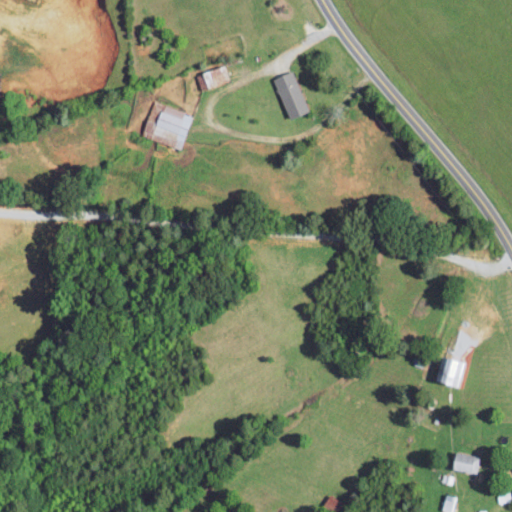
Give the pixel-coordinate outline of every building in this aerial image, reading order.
[(206,88),(229,82),(224,65),(202,71),(206,88)] [(305,112),(294,71),(274,76),(286,118),(305,112)] [(141,135),(179,149),(192,115),(163,104),(156,120),(148,117),(141,135)] [(434,382),(459,386),(464,361),(439,357),(434,382)] [(475,474),(479,457),(454,451),(451,469),(475,474)]
